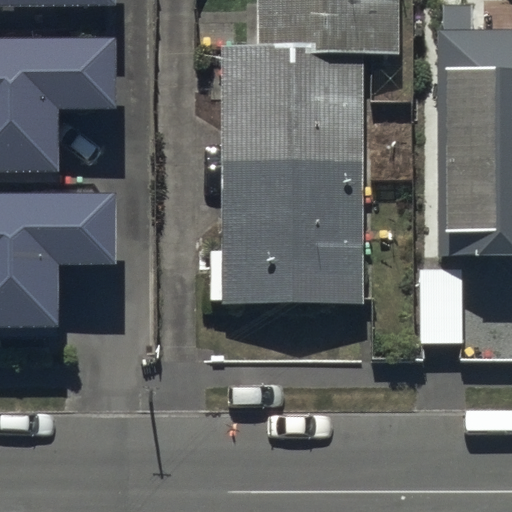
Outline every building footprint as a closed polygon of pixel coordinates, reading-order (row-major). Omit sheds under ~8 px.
[(0,0),(0,26),(120,27),(120,0),(0,0)] [(369,318),(369,66),(403,66),(403,0),(260,0),(260,61),(227,61),(226,318),(369,318)] [(474,19),(446,19),(446,40),(439,40),(443,266),(511,264),(511,40),(474,40),(474,19)] [(120,56),(0,55),(0,197),(68,198),(68,131),(120,131),(120,56)] [(120,217),(0,216),(0,346),(61,347),(61,284),(119,284),(120,217)] [(459,287),(420,288),(421,352),(460,351),(459,287)]
